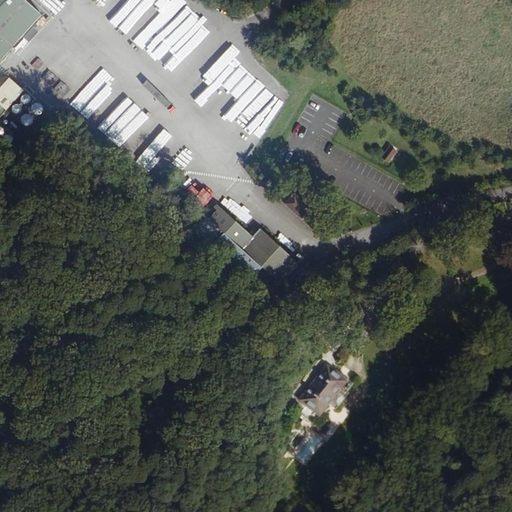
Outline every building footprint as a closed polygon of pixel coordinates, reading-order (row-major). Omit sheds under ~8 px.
[(0,0),(0,57),(38,17),(19,0),(0,0)] [(118,24),(140,0),(93,0),(104,9),(105,11),(118,24)] [(83,114),(109,71),(96,63),(70,106),(83,114)] [(255,70),(215,111),(221,116),(260,75),(255,70)] [(0,85),(0,114),(23,90),(8,76),(0,85)] [(26,87),(34,95),(44,84),(36,76),(26,87)] [(124,79),(87,116),(119,148),(154,113),(138,97),(140,94),(124,79)] [(271,83),(265,91),(271,96),(277,88),(271,83)] [(258,100),(249,109),(255,114),(263,105),(258,100)] [(193,147),(183,137),(149,168),(158,178),(193,147)] [(396,151),(389,146),(382,157),(388,162),(396,151)] [(301,218),(311,208),(293,192),(283,202),(301,218)] [(285,280),(301,262),(262,228),(254,237),(215,203),(206,212),(267,265),(285,280)] [(247,210),(239,215),(247,228),(255,224),(247,210)] [(254,279),(267,265),(206,212),(205,214),(204,213),(198,219),(195,217),(191,223),(254,279)] [(264,294),(275,287),(271,281),(260,287),(264,294)] [(334,414),(354,391),(330,370),(327,373),(345,388),(325,413),(328,416),(331,412),(334,414)] [(313,428),(325,413),(345,388),(327,373),(300,405),(307,410),(300,418),(313,428)]
